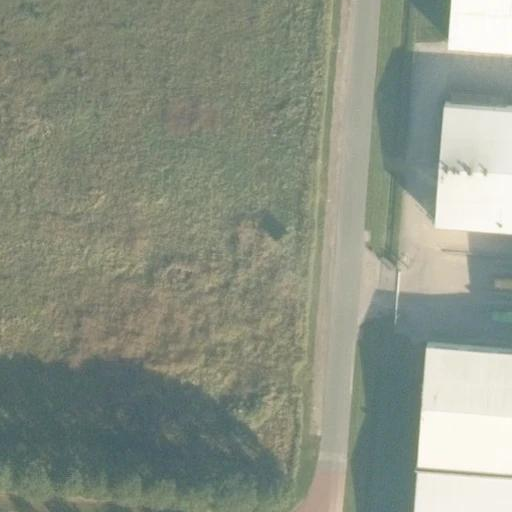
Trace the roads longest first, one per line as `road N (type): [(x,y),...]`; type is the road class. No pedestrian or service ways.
road 1 (unclassified): [(317,511),(329,478),(366,0)]
road 2 (unknown): [(423,287),(429,95),(445,79),(511,82)]
